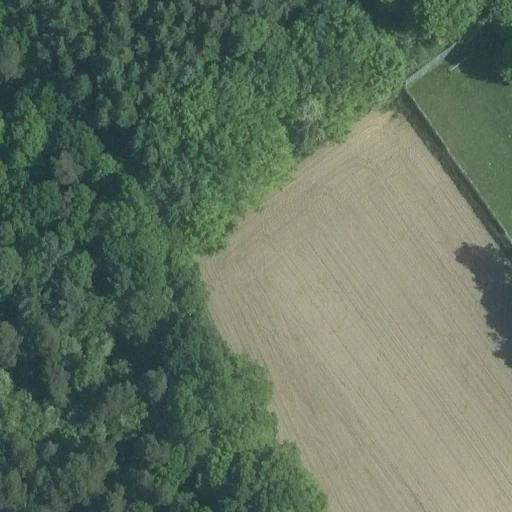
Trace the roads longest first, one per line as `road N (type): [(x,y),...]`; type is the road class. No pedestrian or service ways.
road 1 (track): [(293,511),(191,293),(0,5)]
road 2 (unknown): [(256,511),(211,430),(81,318),(0,283)]
